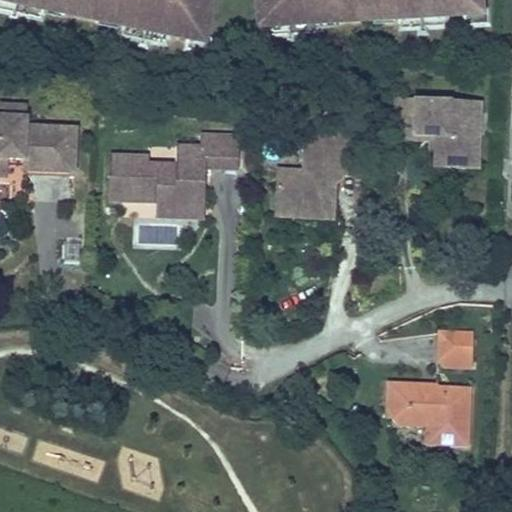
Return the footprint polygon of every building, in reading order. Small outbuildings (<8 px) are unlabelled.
[(204,43),(212,0),(0,0),(46,10),(46,6),(119,21),(118,25),(204,43)] [(481,14),(479,0),(258,0),(260,26),(319,23),(319,19),(394,15),(394,19),(481,14)] [(269,100),(269,85),(274,85),(275,79),(257,78),(256,99),(269,100)] [(391,111),(391,101),(377,100),(377,110),(391,111)] [(479,157),(481,104),(395,101),(394,136),(415,136),(430,137),(437,137),(436,150),(436,156),(479,157)] [(0,127),(26,128),(27,107),(0,105),(0,117),(0,118),(0,121),(0,127)] [(346,175),(348,112),(307,109),(304,172),(278,172),(277,203),(325,205),(327,175),(335,175),(346,175)] [(73,173),(76,130),(26,128),(0,127),(0,121),(0,118),(0,117),(0,176),(5,177),(6,159),(23,160),(22,170),(73,173)] [(206,169),(238,170),(240,136),(201,135),(200,148),(177,147),(176,166),(149,165),(149,158),(111,157),(109,202),(156,204),(205,205),(205,182),(200,182),(200,169),(206,169)] [(478,169),(479,157),(436,156),(435,168),(478,169)] [(333,221),(335,175),(327,175),(325,205),(277,203),(276,218),(333,221)] [(204,220),(205,205),(156,204),(156,219),(204,220)] [(471,369),(472,333),(439,332),(438,361),(445,368),(471,369)] [(468,446),(470,390),(437,389),(437,394),(424,393),(425,386),(389,385),(388,412),(398,426),(427,426),(426,445),(468,446)] [(437,394),(437,389),(437,386),(425,386),(424,393),(437,394)]
